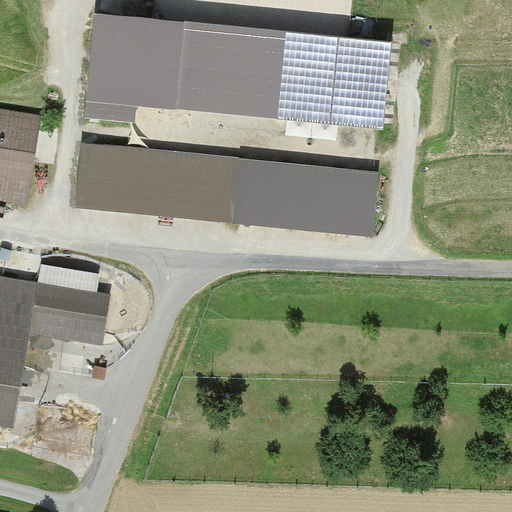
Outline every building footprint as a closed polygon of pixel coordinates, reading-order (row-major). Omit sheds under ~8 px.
[(182,25),(95,16),(85,119),(134,124),(136,108),(176,112),(176,110),(382,130),(390,43),(183,23),(182,25)] [(42,116),(0,109),(0,200),(28,205),(42,116)] [(379,173),(82,143),(76,210),(226,224),(373,238),(379,173)] [(38,285),(97,293),(100,275),(41,267),(38,285)] [(38,285),(0,278),(0,427),(14,430),(21,392),(30,335),(38,285)] [(97,293),(38,285),(30,335),(103,346),(110,295),(97,293)]
